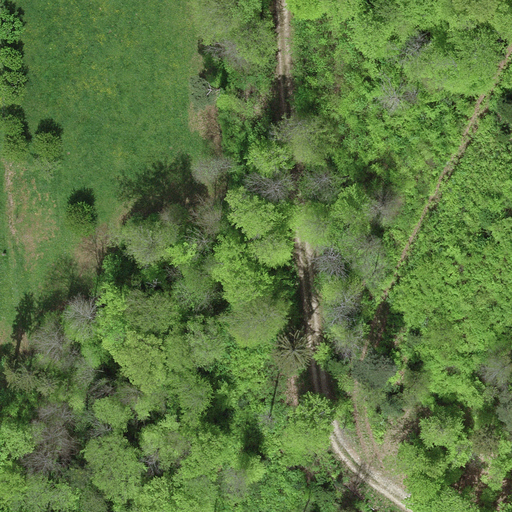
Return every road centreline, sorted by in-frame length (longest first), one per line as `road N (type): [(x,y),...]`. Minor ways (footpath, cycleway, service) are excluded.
road 1 (track): [(285,0),(301,228),(328,433),(409,511)]
road 2 (track): [(386,493),(361,432),(367,360),(444,176),(511,57)]
